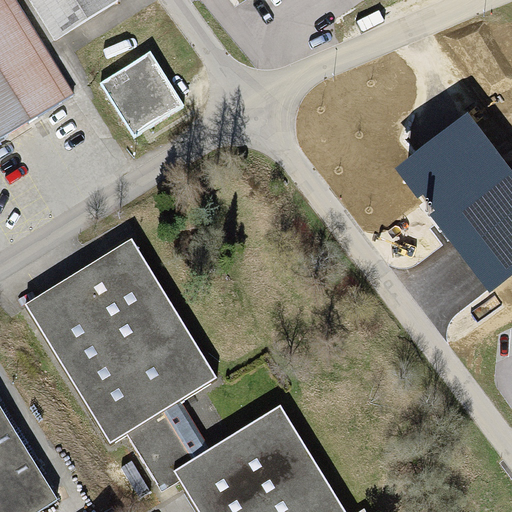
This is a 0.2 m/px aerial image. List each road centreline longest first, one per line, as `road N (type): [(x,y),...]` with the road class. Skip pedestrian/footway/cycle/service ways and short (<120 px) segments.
road 1 (residential): [(511,448),(252,106)]
road 2 (residential): [(0,270),(252,106)]
road 3 (residential): [(491,0),(252,106)]
road 4 (residential): [(252,106),(177,0)]
